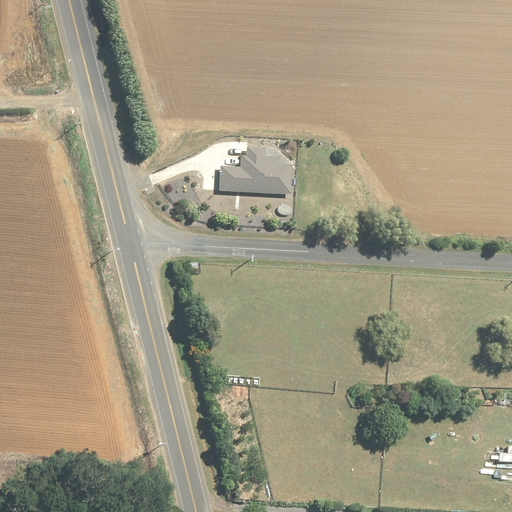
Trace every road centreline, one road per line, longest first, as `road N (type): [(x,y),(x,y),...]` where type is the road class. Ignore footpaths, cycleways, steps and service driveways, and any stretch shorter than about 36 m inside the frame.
road 1 (residential): [(130,246),(511,263)]
road 2 (tertiary): [(195,511),(130,246)]
road 3 (tertiary): [(130,246),(68,0)]
